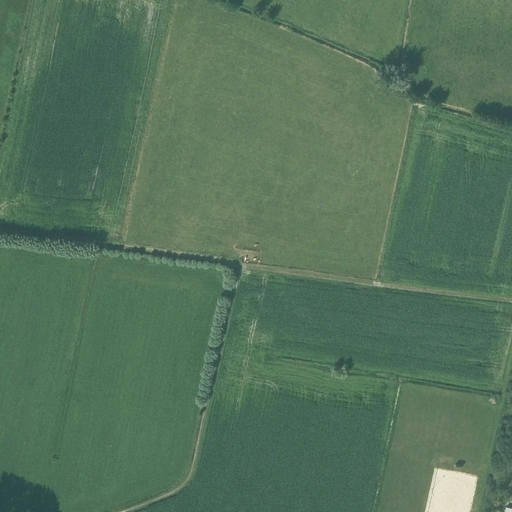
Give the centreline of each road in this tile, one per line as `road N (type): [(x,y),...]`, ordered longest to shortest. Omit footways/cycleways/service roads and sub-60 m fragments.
road 1 (track): [(0,234),(511,300)]
road 2 (track): [(127,511),(192,479),(236,266)]
